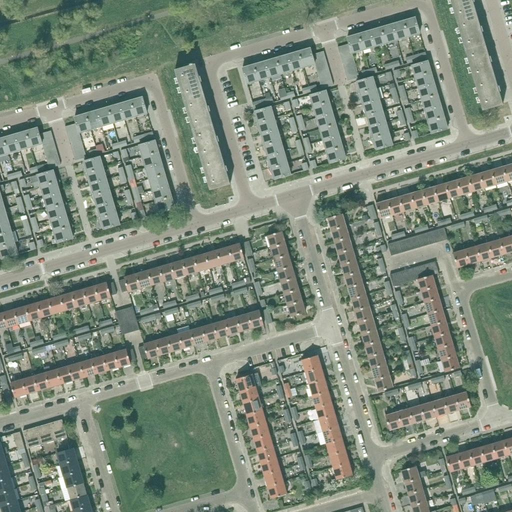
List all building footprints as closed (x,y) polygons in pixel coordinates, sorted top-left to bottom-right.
[(450,0),(456,21),(477,16),(473,3),(474,3),(473,0),(450,0)] [(480,27),(477,16),(456,21),(465,51),(485,45),(482,33),(483,32),(481,27),(480,27)] [(408,38),(420,34),(415,18),(403,22),(408,38)] [(397,41),(408,38),(403,22),(392,25),(397,41)] [(386,44),(397,41),(392,25),(381,28),(386,44)] [(375,48),(386,44),(381,28),(370,31),(375,48)] [(363,51),(375,48),(370,31),(359,35),(363,51)] [(352,54),(363,51),(359,35),(347,38),(349,44),(351,50),(352,54)] [(339,53),(351,50),(349,44),(338,48),(339,53)] [(489,57),(485,45),(465,51),(474,80),(494,75),(490,63),(492,62),(490,57),(489,57)] [(315,65),(314,61),(312,55),(311,49),(299,52),(304,68),(315,65)] [(352,56),(352,54),(351,50),(339,53),(341,59),(352,56)] [(292,71),(304,68),(299,52),(288,55),(292,71)] [(314,61),(325,57),(324,52),(312,55),(314,61)] [(414,56),(415,62),(427,58),(425,53),(414,56)] [(281,75),(292,71),(288,55),(277,59),(281,75)] [(343,65),(354,61),(352,56),(341,59),(343,65)] [(407,64),(415,62),(414,56),(406,58),(407,64)] [(315,66),(327,63),(325,57),(314,61),(315,65),(315,66)] [(270,78),(281,75),(277,59),(266,62),(270,78)] [(344,70),(356,67),(354,61),(343,65),(344,70)] [(259,81),(270,78),(266,62),(254,65),(259,81)] [(415,78),(431,73),(428,62),(412,66),(415,78)] [(317,72),(329,69),(327,63),(315,66),(317,72)] [(184,101),(204,95),(200,83),(202,82),(200,77),(199,77),(195,65),(193,65),(193,64),(190,65),(190,66),(175,70),(184,101)] [(247,85),(259,81),(254,65),(242,69),(247,85)] [(346,76),(357,73),(356,67),(344,70),(346,76)] [(319,78),(330,74),(329,69),(317,72),(319,78)] [(348,82),(359,78),(357,73),(346,76),(348,82)] [(418,89),(434,84),(431,73),(415,78),(418,89)] [(320,84),(332,80),(330,74),(319,78),(320,84)] [(497,87),(494,75),(474,80),(483,111),(503,105),(499,93),(501,92),(499,86),(497,87)] [(360,94),(376,89),(373,78),(357,82),(360,94)] [(322,89),(334,86),(332,80),(320,84),(322,89)] [(422,100),(438,95),(434,84),(418,89),(422,100)] [(363,105),(379,100),(376,89),(360,94),(363,105)] [(313,107),(329,103),(326,91),(310,96),(313,107)] [(192,130),(213,124),(209,112),(210,112),(209,106),(207,107),(204,95),(184,101),(192,130)] [(425,111),(441,107),(438,95),(422,100),(425,111)] [(135,117),(147,114),(142,98),(131,101),(135,117)] [(254,109),(266,105),(264,100),(252,103),(254,109)] [(366,116),(383,111),(379,100),(363,105),(366,116)] [(124,120),(135,117),(131,101),(120,104),(124,120)] [(317,119),(333,114),(329,103),(313,107),(317,119)] [(113,124),(124,120),(120,104),(108,108),(113,124)] [(258,123),(274,119),(271,107),(255,112),(258,123)] [(428,123),(444,118),(441,107),(425,111),(428,123)] [(102,127),(113,124),(108,108),(97,111),(102,127)] [(91,130),(102,127),(97,111),(86,114),(91,130)] [(370,127),(386,123),(383,111),(366,116),(370,127)] [(79,133),(91,130),(86,114),(74,118),(76,124),(78,130),(79,133)] [(320,130),(336,125),(333,114),(317,119),(320,130)] [(431,134),(448,130),(444,118),(428,123),(431,134)] [(261,134),(278,130),(274,119),(258,123),(261,134)] [(373,138),(389,134),(386,123),(370,127),(373,138)] [(67,133),(78,130),(76,124),(65,127),(67,133)] [(201,160),(221,154),(218,142),(219,142),(218,136),(216,137),(213,124),(192,130),(201,160)] [(323,141),(339,136),(336,125),(320,130),(323,141)] [(39,135),(38,129),(37,128),(26,132),(30,148),(42,144),(41,140),(39,135)] [(80,135),(79,133),(78,130),(67,133),(68,139),(80,135)] [(265,146),(281,141),(278,130),(261,134),(265,146)] [(41,140),(52,137),(51,131),(39,135),(41,140)] [(19,151),(30,148),(26,132),(15,135),(19,151)] [(141,136),(143,141),(154,138),(152,132),(141,136)] [(376,150),(392,146),(389,134),(373,138),(376,150)] [(8,154),(19,151),(15,135),(3,138),(8,154)] [(70,144),(81,141),(80,135),(68,139),(70,144)] [(135,144),(143,141),(141,136),(133,138),(135,144)] [(326,152),(342,147),(339,136),(323,141),(326,152)] [(43,146),(54,143),(52,137),(41,140),(42,144),(43,146)] [(71,150),(83,147),(81,141),(70,144),(71,150)] [(142,157),(158,152),(155,141),(139,146),(142,157)] [(268,157),(284,152),(281,141),(265,146),(268,157)] [(310,145),(305,146),(307,153),(312,152),(311,148),(320,146),(319,142),(310,145)] [(44,152),(56,148),(54,143),(43,146),(44,152)] [(73,155),(84,152),(83,147),(71,150),(73,155)] [(330,164),(346,159),(342,147),(326,152),(330,164)] [(46,157),(57,154),(56,148),(44,152),(46,157)] [(75,161),(86,158),(84,152),(73,155),(75,161)] [(145,168),(162,164),(158,152),(142,157),(145,168)] [(271,168),(287,163),(284,152),(268,157),(271,168)] [(48,163),(59,160),(57,154),(46,157),(48,163)] [(225,166),(221,154),(201,160),(210,191),(230,185),(226,172),(228,172),(226,166),(225,166)] [(87,173),(103,169),(100,157),(84,162),(87,173)] [(49,169),(61,165),(59,160),(48,163),(49,169)] [(275,180),(291,175),(287,163),(271,168),(275,180)] [(149,180),(165,175),(162,164),(145,168),(149,180)] [(496,185),(508,182),(504,167),(492,171),(496,185)] [(90,184),(106,180),(103,169),(87,173),(90,184)] [(41,187),(57,182),(53,171),(38,176),(41,187)] [(484,189),(496,185),(492,171),(480,174),(484,189)] [(473,192),(484,189),(480,174),(469,177),(473,192)] [(152,191),(168,186),(165,175),(149,180),(152,191)] [(461,195),(473,192),(469,177),(457,181),(461,195)] [(94,196),(110,191),(106,180),(90,184),(94,196)] [(450,199),(461,195),(457,181),(446,184),(450,199)] [(44,199),(60,194),(57,182),(41,187),(44,199)] [(438,202),(450,199),(446,184),(434,188),(438,202)] [(155,202),(171,197),(168,186),(152,191),(155,202)] [(427,205),(438,202),(434,188),(423,191),(427,205)] [(94,199),(91,191),(84,194),(88,202),(94,199)] [(97,207),(113,202),(110,191),(94,196),(97,207)] [(415,209),(427,205),(423,191),(411,194),(415,209)] [(47,210),(63,205),(60,194),(44,199),(47,210)] [(404,212),(415,209),(411,194),(400,198),(404,212)] [(159,214),(175,209),(171,197),(155,202),(159,214)] [(392,215),(404,212),(400,198),(388,201),(392,215)] [(380,219),(392,215),(388,201),(376,205),(380,219)] [(100,218),(116,213),(113,202),(97,207),(100,218)] [(50,221),(66,216),(63,205),(47,210),(50,221)] [(371,221),(377,219),(373,205),(367,207),(371,221)] [(0,223),(8,221),(5,209),(0,210),(0,223)] [(104,230),(120,225),(116,213),(100,218),(104,230)] [(331,231),(346,227),(342,215),(328,219),(331,231)] [(54,232),(70,228),(66,216),(50,221),(54,232)] [(0,235),(11,232),(8,221),(0,223),(0,235)] [(335,242),(349,238),(346,227),(331,231),(335,242)] [(53,245),(73,239),(70,228),(54,232),(56,239),(52,241),(53,245)] [(442,241),(448,240),(444,228),(439,230),(442,241)] [(436,243),(442,241),(439,230),(433,232),(436,243)] [(0,247),(15,244),(11,232),(0,235),(0,247)] [(271,248),(285,244),(282,232),(267,236),(271,248)] [(431,245),(436,243),(433,232),(427,233),(431,245)] [(425,246),(431,245),(427,233),(422,235),(425,246)] [(419,248),(425,246),(422,235),(416,236),(419,248)] [(414,250),(419,248),(416,236),(410,238),(413,248),(414,250)] [(511,252),(511,241),(511,237),(499,240),(502,248),(504,255),(511,252)] [(352,249),(352,248),(349,238),(335,242),(338,254),(352,249)] [(414,250),(413,248),(410,238),(405,240),(407,248),(408,251),(414,250)] [(408,251),(407,248),(405,240),(399,241),(401,248),(402,253),(408,251)] [(504,255),(502,248),(499,240),(488,244),(489,248),(492,258),(504,255)] [(402,253),(401,248),(399,241),(393,243),(395,248),(397,255),(402,253)] [(252,255),(250,248),(249,242),(243,243),(247,257),(252,255)] [(397,255),(395,248),(393,243),(388,245),(391,256),(397,255)] [(18,255),(16,248),(15,244),(0,247),(0,252),(2,260),(18,255)] [(232,262),(244,259),(240,244),(228,248),(232,262)] [(288,255),(286,248),(285,244),(271,248),(274,260),(288,255)] [(492,258),(489,248),(488,244),(476,247),(477,248),(480,262),(492,258)] [(480,262),(477,248),(476,247),(465,250),(469,265),(480,262)] [(232,262),(228,248),(216,251),(221,266),(232,262)] [(341,265),(356,261),(352,249),(338,254),(341,265)] [(457,268),(469,265),(465,250),(453,254),(457,268)] [(209,269),(221,266),(216,251),(205,255),(209,269)] [(198,272),(209,269),(205,255),(193,258),(198,272)] [(277,272),(292,267),(288,255),(274,260),(277,272)] [(186,276),(198,272),(193,258),(182,261),(186,276)] [(174,279),(186,276),(182,261),(170,265),(174,279)] [(345,277),(359,272),(356,261),(341,265),(345,277)] [(439,274),(435,262),(430,264),(433,275),(439,274)] [(428,277),(432,276),(433,275),(430,264),(424,265),(428,277)] [(163,282),(174,279),(170,265),(159,268),(163,282)] [(422,279),(428,277),(424,265),(418,267),(422,279)] [(281,283),(295,279),(292,267),(277,272),(281,283)] [(416,280),(418,280),(422,279),(418,267),(413,269),(416,280)] [(151,286),(163,282),(159,268),(147,271),(151,286)] [(410,282),(416,280),(413,269),(407,270),(410,282)] [(405,284),(410,282),(407,270),(401,272),(405,284)] [(140,289),(151,286),(147,271),(136,275),(140,289)] [(348,288),(362,284),(359,272),(345,277),(348,288)] [(399,285),(405,284),(401,272),(396,274),(399,285)] [(393,287),(399,285),(396,274),(390,275),(393,287)] [(128,293),(140,289),(136,275),(124,278),(125,280),(128,291),(128,293)] [(421,291),(435,287),(432,276),(428,277),(422,279),(418,280),(421,291)] [(284,294),(299,290),(295,279),(281,283),(284,294)] [(122,293),(128,291),(125,280),(119,281),(122,293)] [(111,296),(107,285),(107,283),(95,287),(100,301),(111,298),(111,296)] [(111,296),(117,295),(113,283),(107,285),(111,296)] [(351,300),(366,295),(362,284),(348,288),(351,300)] [(88,304),(100,301),(95,287),(84,290),(88,304)] [(424,303),(439,299),(435,287),(421,291),(424,303)] [(76,308),(88,304),(84,290),(72,293),(76,308)] [(287,306),(302,302),(299,290),(284,294),(287,306)] [(65,311),(76,308),(72,293),(60,297),(65,311)] [(355,311),(369,307),(366,295),(351,300),(355,311)] [(53,315),(65,311),(60,297),(49,300),(53,315)] [(428,314),(442,310),(439,299),(424,303),(428,314)] [(42,318),(53,315),(49,300),(38,303),(42,318)] [(291,318),(305,313),(302,302),(287,306),(291,318)] [(30,321),(42,318),(38,303),(26,307),(30,321)] [(19,325),(30,321),(26,307),(15,310),(19,325)] [(136,319),(135,317),(133,307),(127,309),(130,320),(136,319)] [(358,323),(373,319),(369,307),(355,311),(358,323)] [(124,322),(130,320),(127,309),(121,311),(124,322)] [(271,318),(269,311),(268,309),(263,311),(267,325),(273,323),(271,318)] [(7,328),(19,325),(15,310),(3,314),(7,328)] [(431,326),(446,322),(442,310),(428,314),(431,326)] [(119,324),(124,322),(121,311),(115,312),(119,324)] [(252,329),(264,326),(259,311),(247,315),(252,329)] [(240,332),(252,329),(247,315),(236,318),(240,332)] [(229,336),(240,332),(236,318),(224,321),(229,336)] [(139,330),(136,320),(136,319),(130,320),(133,332),(139,330)] [(361,334),(376,330),(373,319),(358,323),(361,334)] [(128,334),(133,332),(130,320),(124,322),(128,334)] [(217,339),(213,325),(212,321),(207,323),(208,326),(201,328),(205,343),(217,339)] [(217,339),(229,336),(224,321),(213,325),(217,339)] [(122,335),(128,334),(124,322),(119,324),(122,335)] [(435,338),(449,333),(446,322),(431,326),(435,338)] [(194,346),(205,343),(201,328),(190,332),(194,346)] [(365,346),(379,342),(376,330),(361,334),(365,346)] [(60,339),(67,338),(65,331),(59,333),(60,339)] [(182,349),(194,346),(190,332),(178,335),(182,349)] [(54,341),(60,339),(59,333),(52,335),(54,341)] [(438,349),(452,345),(449,333),(435,338),(438,349)] [(171,353),(182,349),(178,335),(167,338),(171,353)] [(159,356),(171,353),(167,338),(155,342),(159,356)] [(148,359),(159,356),(155,342),(144,345),(144,346),(147,358),(148,359)] [(368,358),(383,353),(379,342),(365,346),(368,358)] [(441,360),(456,356),(452,345),(438,349),(441,360)] [(142,360),(147,358),(144,346),(138,348),(142,360)] [(130,363),(127,351),(126,350),(115,353),(119,368),(131,364),(130,363)] [(130,363),(136,361),(133,350),(127,351),(130,363)] [(108,371),(119,368),(115,353),(103,357),(108,371)] [(372,369),(386,365),(383,353),(368,358),(372,369)] [(305,373),(321,368),(318,356),(302,360),(305,373)] [(445,373),(459,368),(456,356),(441,360),(445,373)] [(96,375),(108,371),(103,357),(92,360),(96,375)] [(84,378),(96,375),(92,360),(80,364),(84,378)] [(73,381),(84,378),(80,364),(68,367),(73,381)] [(375,380),(389,376),(386,365),(372,369),(375,380)] [(61,385),(73,381),(68,367),(57,370),(61,385)] [(309,385),(325,380),(321,368),(305,373),(309,385)] [(50,388),(61,385),(57,370),(46,374),(50,388)] [(38,391),(50,388),(46,374),(34,377),(38,391)] [(240,392),(255,387),(252,375),(236,379),(240,392)] [(378,392),(393,388),(389,376),(375,380),(378,392)] [(27,395),(38,391),(34,377),(23,380),(27,395)] [(23,380),(15,383),(13,379),(10,380),(15,398),(27,395),(23,380)] [(312,396),(328,392),(325,380),(309,385),(312,396)] [(6,401),(12,399),(8,385),(2,387),(6,401)] [(243,404),(259,399),(255,387),(240,392),(243,404)] [(316,408),(332,404),(328,392),(312,396),(316,408)] [(459,411),(471,407),(467,392),(455,396),(459,411)] [(448,414),(459,411),(455,396),(443,399),(448,414)] [(247,415),(262,411),(259,399),(243,404),(247,415)] [(436,417),(448,414),(443,399),(432,403),(436,417)] [(424,421),(436,417),(432,403),(420,406),(424,421)] [(319,420),(335,416),(332,404),(316,408),(319,420)] [(413,424),(424,421),(420,406),(409,409),(413,424)] [(401,427),(413,424),(409,409),(397,413),(401,427)] [(250,427),(266,423),(262,411),(247,415),(250,427)] [(390,431),(401,427),(397,413),(385,416),(390,431)] [(323,432),(339,427),(335,416),(319,420),(314,422),(317,434),(323,432)] [(53,442),(67,438),(62,420),(48,424),(53,442)] [(254,439),(269,435),(266,423),(250,427),(254,439)] [(41,445),(53,442),(48,424),(35,428),(41,445)] [(326,444),(342,440),(339,427),(323,432),(326,444)] [(28,449),(41,445),(35,428),(23,431),(28,449)] [(18,450),(25,448),(20,432),(13,434),(18,450)] [(257,451),(273,447),(269,435),(254,439),(257,451)] [(330,456),(346,451),(342,440),(326,444),(330,456)] [(497,459),(508,455),(504,441),(492,444),(497,459)] [(485,462),(497,459),(492,444),(481,448),(485,462)] [(261,463),(276,458),(273,447),(257,451),(261,463)] [(474,465),(485,462),(481,448),(469,451),(474,465)] [(61,466),(77,461),(73,449),(57,454),(61,466)] [(333,468),(349,463),(346,451),(330,456),(333,468)] [(462,469),(474,465),(469,451),(458,455),(462,469)] [(450,472),(462,469),(458,455),(446,458),(450,472)] [(264,475),(280,470),(276,458),(261,463),(264,475)] [(64,477),(80,473),(77,461),(61,466),(64,477)] [(337,480),(353,475),(349,463),(333,468),(337,480)] [(0,480),(10,478),(6,466),(0,468),(0,480)] [(405,483),(419,479),(416,467),(401,471),(405,483)] [(267,487),(284,482),(280,470),(264,475),(267,487)] [(68,489),(83,484),(80,473),(64,477),(68,489)] [(0,493),(13,489),(10,478),(0,480),(0,493)] [(408,494),(423,490),(419,479),(405,483),(408,494)] [(271,499),(287,495),(284,482),(267,487),(271,499)] [(71,500),(87,496),(83,484),(68,489),(71,500)] [(0,502),(1,505),(17,501),(13,489),(0,493),(0,502)] [(412,506),(426,502),(423,490),(408,494),(412,506)] [(74,511),(90,507),(87,496),(71,500),(74,511)] [(2,511),(19,511),(17,501),(1,505),(2,511)] [(413,511),(429,511),(426,502),(412,506),(413,511)]
